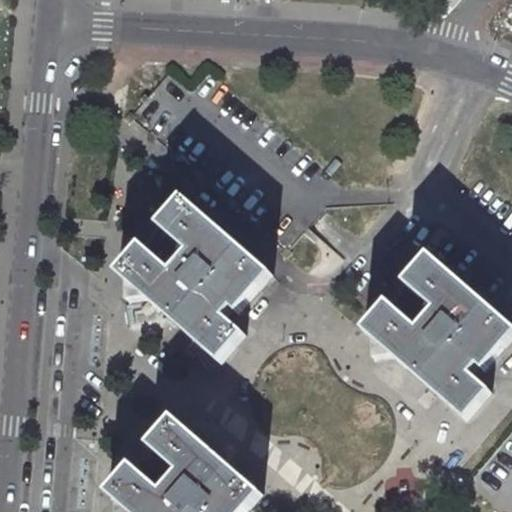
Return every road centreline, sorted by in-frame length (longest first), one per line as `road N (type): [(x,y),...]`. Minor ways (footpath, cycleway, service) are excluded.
road 1 (residential): [(3,511),(51,21)]
road 2 (unclassified): [(463,62),(362,39),(51,21)]
road 3 (residential): [(463,62),(417,170),(421,194)]
road 4 (residential): [(421,194),(437,177),(485,70)]
road 5 (residential): [(511,273),(421,194)]
